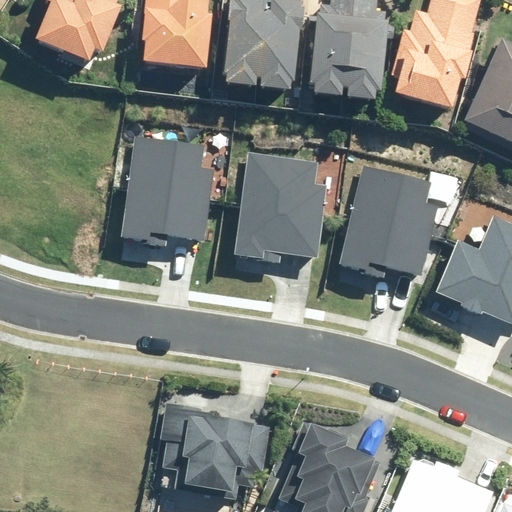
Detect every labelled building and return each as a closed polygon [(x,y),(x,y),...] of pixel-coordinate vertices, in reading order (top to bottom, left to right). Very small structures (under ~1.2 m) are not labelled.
[(45,0),(43,4),(49,7),(33,46),(86,69),(93,55),(101,59),(120,12),(114,9),(118,0),(45,0)] [(144,0),(139,48),(143,49),(141,68),(204,75),(211,20),(206,20),(208,0),(144,0)] [(289,1),(289,0),(231,0),(231,3),(228,3),(226,28),(228,28),(222,80),(226,81),(225,89),(254,92),(255,84),(260,84),(259,93),(288,96),(289,88),(293,89),(299,36),(301,36),(304,12),(302,11),(302,6),(299,6),(299,2),(289,1)] [(376,14),(377,0),(331,0),(330,8),(321,7),(320,18),(317,17),(317,20),(309,20),(308,36),(314,37),(307,90),(314,91),(312,100),(340,104),(341,95),(347,95),(346,104),(374,107),(375,98),(380,99),(387,43),(393,43),(394,29),(389,28),(389,25),(384,25),(386,16),(376,14)] [(472,35),(480,1),(478,0),(431,0),(427,15),(415,13),(410,35),(403,32),(390,80),(398,83),(394,100),(452,117),(460,86),(465,88),(473,58),(470,57),(475,36),(472,35)] [(511,44),(502,40),(463,126),(511,147),(511,44)] [(136,140),(123,239),(163,244),(164,236),(201,241),(210,172),(199,171),(202,149),(136,140)] [(250,157),(237,257),(277,263),(279,252),(315,257),(324,189),(311,187),(314,165),(250,157)] [(362,169),(341,265),(383,275),(384,269),(419,277),(435,210),(422,207),(428,184),(362,169)] [(438,300),(511,333),(511,221),(496,214),(477,256),(462,249),(438,300)] [(253,510),(265,427),(174,414),(162,497),(253,510)] [(273,511),(274,511),(350,511),(373,462),(309,433),(273,511)] [(411,455),(387,511),(485,511),(495,490),(411,455)] [(511,511),(511,506),(503,502),(498,511),(511,511)]
